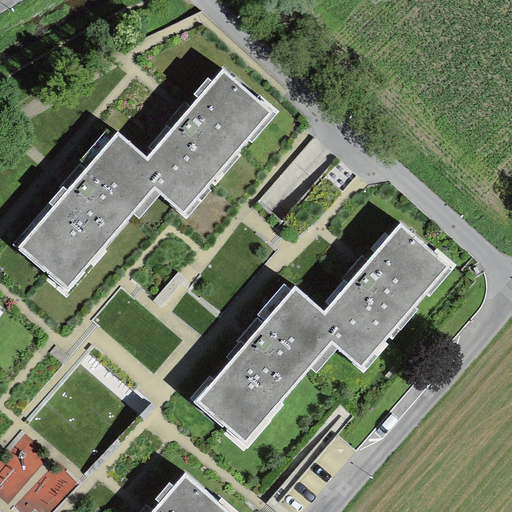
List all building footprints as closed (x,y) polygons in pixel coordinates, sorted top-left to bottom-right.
[(165,177),(154,189),(184,214),(272,112),(223,69),(185,113),(145,159),(165,177)] [(165,177),(145,159),(116,134),(68,189),(17,247),(66,289),(154,189),(165,177)] [(344,328),(331,343),(360,369),(449,266),(399,223),(361,267),(324,310),(344,328)] [(344,328),(324,310),(294,285),(244,343),(193,403),(243,446),(331,343),(344,328)] [(230,511),(185,473),(151,511),(230,511)]
